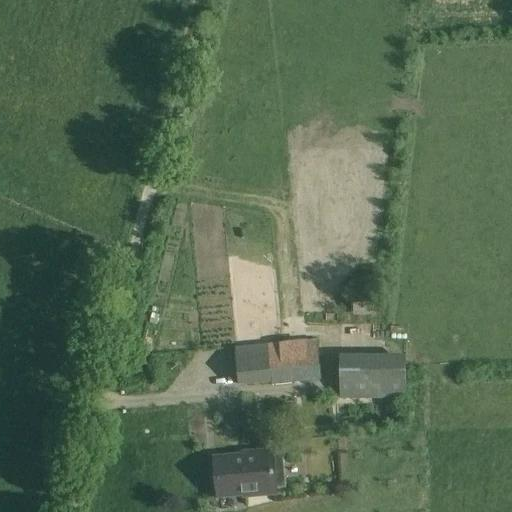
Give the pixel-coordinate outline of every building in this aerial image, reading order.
[(170,194),(142,326),(200,337),(204,314),(228,319),(250,211),(170,194)] [(351,295),(352,311),(378,310),(377,294),(351,295)] [(239,386),(273,383),(273,384),(322,380),(319,339),(270,344),(269,342),(235,346),(239,386)] [(407,361),(342,361),(343,403),(407,403),(407,361)] [(242,428),(238,409),(222,412),(226,431),(242,428)] [(275,488),(285,487),(283,455),(272,456),(272,450),(249,452),(249,455),(215,457),(218,496),(245,494),(245,496),(276,494),(275,488)]
